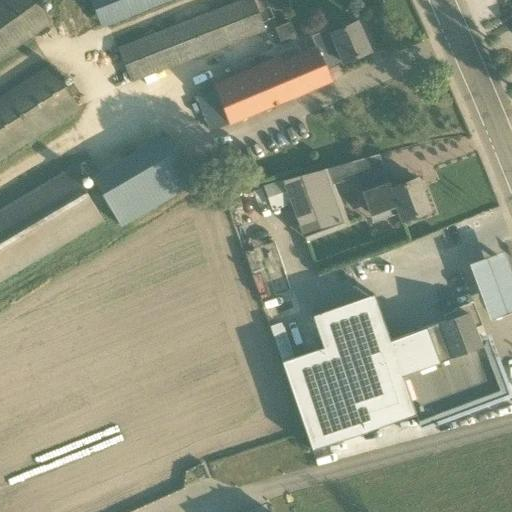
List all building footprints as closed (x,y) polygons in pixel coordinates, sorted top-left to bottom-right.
[(0,0),(0,58),(50,22),(33,0),(0,0)] [(89,0),(101,28),(171,0),(89,0)] [(252,0),(239,0),(117,47),(131,83),(265,31),(252,0)] [(340,62),(369,51),(356,22),(329,34),(333,43),(317,50),(281,64),(279,59),(206,91),(207,94),(196,99),(209,131),(326,82),(321,69),(340,61),(340,62)] [(49,65),(0,97),(0,160),(78,109),(49,65)] [(164,134),(91,177),(120,227),(194,184),(164,134)] [(355,176),(350,163),(283,181),(291,204),(302,236),(341,222),(328,186),(334,184),(355,176)] [(70,167),(0,208),(0,281),(102,221),(70,167)] [(391,188),(386,174),(358,185),(369,214),(394,204),(397,214),(400,221),(429,211),(417,179),(391,188)] [(511,310),(511,274),(503,250),(469,262),(491,319),(511,310)] [(269,327),(305,432),(312,450),(413,416),(417,425),(503,392),(488,352),(480,348),(472,326),(478,324),(471,305),(443,315),(446,321),(438,324),(438,323),(389,341),(373,296),(312,317),(322,348),(293,358),(281,323),(269,327)]
